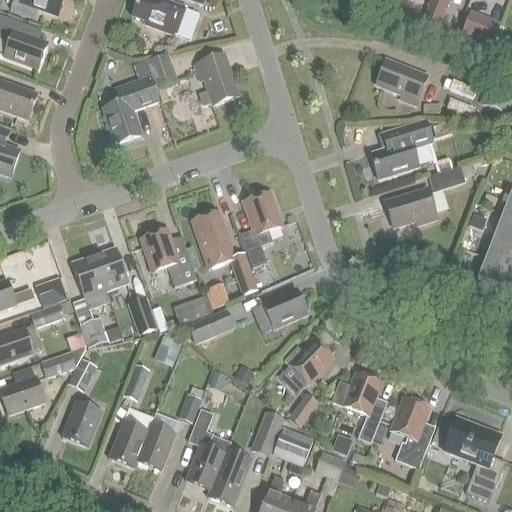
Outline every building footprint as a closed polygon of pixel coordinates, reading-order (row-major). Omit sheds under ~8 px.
[(10,10),(9,11),(35,21),(35,20),(37,12),(56,19),(62,0),(16,0),(12,11),(10,10)] [(145,25),(144,28),(175,39),(188,44),(198,17),(185,12),(185,11),(166,4),(165,7),(146,0),(138,0),(131,20),(145,25)] [(178,0),(201,8),(204,0),(178,0)] [(430,0),(418,31),(436,38),(450,0),(430,0)] [(459,39),(491,51),(501,25),(469,13),(459,39)] [(0,57),(37,72),(46,47),(22,38),(26,28),(0,18),(0,57)] [(176,83),(167,56),(145,63),(154,90),(176,83)] [(492,56),(487,67),(500,72),(504,61),(492,56)] [(223,59),(194,69),(199,85),(204,83),(207,94),(198,97),(202,110),(211,107),(212,109),(238,100),(223,59)] [(424,80),(384,64),(374,88),(399,99),(398,103),(413,109),(424,80)] [(506,118),(511,102),(511,87),(490,79),(478,108),(506,118)] [(120,106),(102,112),(115,148),(141,139),(132,114),(159,105),(150,80),(120,90),(115,92),(120,106)] [(36,97),(1,84),(0,85),(0,113),(27,123),(36,97)] [(369,157),(378,184),(418,171),(412,152),(432,146),(425,124),(381,138),(385,152),(369,157)] [(0,176),(7,179),(16,154),(3,149),(8,135),(0,131),(0,176)] [(427,180),(432,196),(464,187),(459,170),(427,180)] [(417,228),(436,222),(427,193),(385,206),(392,231),(415,224),(417,228)] [(502,217),(511,220),(511,196),(510,196),(502,217)] [(243,206),(253,233),(239,238),(251,272),(266,267),(261,250),(272,246),(268,234),(281,230),(269,197),(243,206)] [(242,300),(257,295),(243,257),(233,260),(229,248),(217,215),(191,224),(208,273),(229,266),(242,300)] [(493,238),(511,245),(511,220),(502,217),(493,238)] [(175,258),(166,233),(140,242),(152,276),(167,270),(174,291),(196,283),(186,254),(175,258)] [(511,245),(493,238),(485,259),(511,270),(511,245)] [(128,287),(115,251),(93,259),(106,295),(128,287)] [(106,295),(93,259),(71,267),(88,314),(110,306),(106,295)] [(511,270),(485,259),(477,282),(510,295),(511,288),(511,270)] [(0,314),(16,309),(16,308),(34,302),(30,292),(12,299),(7,283),(0,285),(0,314)] [(67,302),(60,284),(36,293),(42,311),(67,302)] [(273,332),(306,318),(296,293),(262,308),(273,332)] [(142,336),(156,331),(145,301),(131,306),(142,336)] [(209,317),(203,301),(192,304),(198,320),(209,317)] [(64,320),(59,307),(31,317),(36,330),(64,320)] [(188,330),(195,347),(215,338),(213,335),(231,327),(225,314),(188,330)] [(86,347),(102,342),(96,322),(80,328),(86,347)] [(42,350),(39,342),(36,340),(32,329),(0,340),(0,368),(41,354),(42,350)] [(168,336),(158,362),(176,369),(186,343),(168,336)] [(284,364),(288,368),(308,388),(333,362),(313,343),(301,354),(297,350),(284,364)] [(84,352),(83,350),(42,365),(48,380),(75,371),(84,352)] [(95,370),(81,363),(68,388),(82,395),(95,370)] [(254,376),(240,368),(233,380),(247,388),(254,376)] [(137,404),(149,374),(136,369),(124,399),(137,404)] [(225,380),(213,376),(207,390),(219,395),(225,380)] [(331,405),(366,419),(357,442),(370,448),(382,418),(371,413),(381,387),(355,377),(350,390),(339,386),(331,405)] [(0,393),(0,397),(8,419),(45,406),(35,380),(0,393)] [(179,422),(192,427),(201,404),(188,399),(179,422)] [(317,407),(306,399),(288,423),(299,431),(317,407)] [(430,442),(419,437),(429,412),(403,402),(390,434),(407,441),(404,447),(401,446),(394,464),(418,473),(430,442)] [(101,416),(75,405),(61,441),(88,451),(101,416)] [(185,485),(209,494),(229,447),(212,440),(213,438),(206,435),(214,418),(201,413),(189,443),(200,448),(185,485)] [(267,416),(260,435),(264,436),(256,455),(270,460),(284,423),(267,416)] [(443,454),(477,467),(465,496),(489,506),(503,470),(490,465),(500,439),(455,422),(443,454)] [(148,435),(123,425),(108,462),(134,472),(136,466),(148,435)] [(148,435),(136,466),(160,475),(176,438),(150,428),(148,435)] [(273,459),(303,470),(313,444),(283,432),(273,459)] [(351,457),(356,442),(341,437),(336,451),(351,457)] [(230,447),(229,447),(209,494),(207,501),(232,511),(251,463),(227,453),(230,447)] [(322,456),(314,476),(336,485),(345,465),(322,456)] [(261,511),(288,511),(291,504),(278,499),(284,484),(274,480),(261,511)] [(386,501),(390,491),(379,487),(375,497),(386,501)] [(314,511),(320,498),(310,494),(304,509),(291,504),(288,511),(314,511)]
